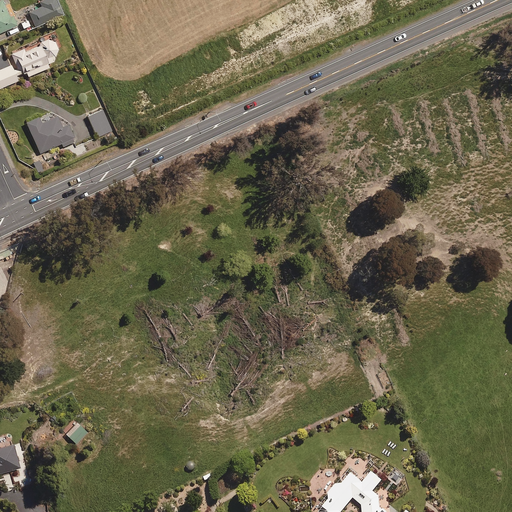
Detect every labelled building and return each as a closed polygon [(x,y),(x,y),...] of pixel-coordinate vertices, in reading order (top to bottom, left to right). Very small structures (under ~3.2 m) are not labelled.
[(0,0),(0,31),(17,24),(12,14),(8,16),(1,0),(0,0)] [(40,6),(27,11),(34,27),(63,14),(56,0),(41,0),(38,2),(40,6)] [(28,19),(16,26),(20,32),(31,25),(28,19)] [(11,53),(16,65),(11,67),(10,65),(0,68),(0,87),(17,81),(15,76),(25,72),(26,76),(48,67),(46,63),(53,60),(52,58),(56,54),(57,50),(55,45),(52,41),(45,40),(38,43),(39,45),(23,52),(22,49),(11,53)] [(111,130),(102,110),(87,117),(97,137),(111,130)] [(62,146),(73,141),(71,138),(73,137),(67,125),(61,128),(55,116),(40,123),(37,116),(24,122),(39,153),(61,143),(62,146)] [(42,170),(38,160),(33,162),(37,173),(42,170)] [(87,432),(78,424),(67,436),(76,444),(87,432)] [(0,472),(20,468),(13,443),(0,446),(0,472)] [(321,508),(325,511),(341,511),(352,499),(361,506),(361,511),(382,511),(379,509),(378,498),(372,492),(381,481),(371,473),(362,484),(350,474),(341,485),(334,485),(327,494),(328,501),(321,508)]
